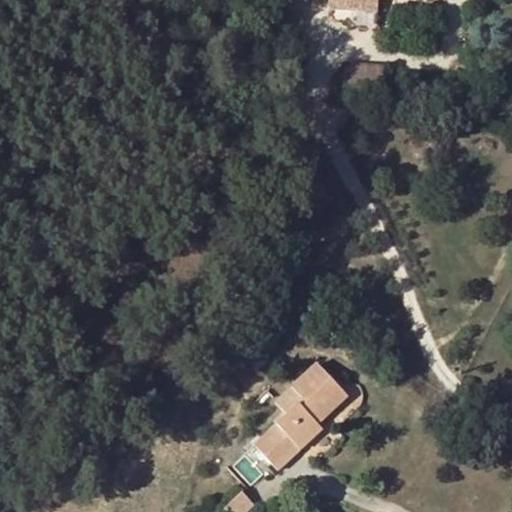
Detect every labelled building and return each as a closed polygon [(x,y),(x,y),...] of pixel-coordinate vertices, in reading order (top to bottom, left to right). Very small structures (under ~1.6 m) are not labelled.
[(317,0),(322,1),(311,35),(338,42),(342,29),(346,15),(364,20),(359,34),(382,41),(385,31),(404,37),(412,9),(382,0),(317,0)] [(415,0),(382,0),(412,9),(415,0)] [(434,16),(412,9),(404,37),(426,43),(434,16)] [(364,20),(346,15),(342,29),(359,34),(364,20)] [(344,100),(390,100),(390,65),(344,65),(344,100)] [(333,99),(295,88),(288,112),(325,123),(333,99)] [(257,319),(245,330),(253,338),(264,327),(257,319)] [(287,412),(254,444),(281,471),(324,427),(316,416),(340,392),(310,362),(286,385),(273,398),(287,412)] [(244,492),(226,509),(228,511),(247,511),(256,503),(244,492)]
